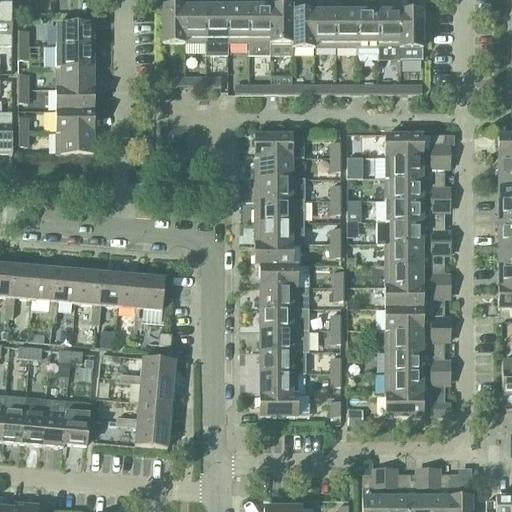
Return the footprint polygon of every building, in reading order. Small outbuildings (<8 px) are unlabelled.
[(11,7),(0,6),(0,49),(11,49),(11,7)] [(183,46),(183,9),(161,9),(161,46),(183,46)] [(204,46),(204,9),(183,9),(183,46),(204,46)] [(227,58),(227,46),(226,9),(204,9),(204,46),(205,46),(205,58),(227,58)] [(227,46),(248,46),(249,46),(249,9),(226,9),(227,46)] [(270,58),(270,9),(249,9),(249,46),(248,46),(248,58),(270,58)] [(270,9),(270,58),(291,58),(291,51),(292,51),(292,14),(293,14),(293,9),(270,9)] [(313,51),(313,14),(293,14),(292,14),(292,51),(313,51)] [(313,14),(313,51),(334,51),(334,14),(313,14)] [(334,14),(334,51),(356,51),(355,14),(334,14)] [(377,14),(355,14),(356,51),(356,56),(377,56),(377,14)] [(377,64),(399,64),(399,14),(377,14),(377,56),(377,64)] [(422,14),(399,14),(399,64),(422,64),(422,51),(422,14)] [(55,49),(92,49),(92,27),(55,27),(55,49)] [(17,49),(27,49),(27,35),(17,35),(17,49)] [(27,49),(17,49),(17,64),(27,64),(27,49)] [(55,71),(92,71),(92,49),(55,49),(55,71)] [(55,92),(92,92),(92,71),(55,71),(55,92)] [(17,92),(27,92),(27,78),(18,78),(17,92)] [(177,81),(162,81),(162,90),(177,90),(177,81)] [(205,81),(191,81),(191,91),(205,91),(205,81)] [(205,81),(205,91),(220,91),(220,81),(205,81)] [(249,98),(249,89),(234,89),(234,99),(249,98)] [(263,89),(249,89),(249,98),(263,98),(263,89)] [(292,89),(277,89),(277,98),(292,98),(292,89)] [(306,89),(292,89),(292,98),(306,98),(306,89)] [(334,89),(320,89),(320,98),(334,98),(334,89)] [(349,89),(334,89),(334,98),(349,98),(349,89)] [(377,89),(364,89),(364,98),(377,98),(377,89)] [(393,89),(377,89),(377,98),(393,98),(393,89)] [(421,89),(407,89),(407,98),(421,98),(421,89)] [(27,92),(17,92),(17,107),(27,107),(27,92)] [(55,114),(92,114),(92,92),(55,92),(55,114)] [(55,135),(92,135),(92,114),(55,114),(55,135)] [(0,157),(12,158),(11,115),(0,115),(0,157)] [(17,136),(27,136),(27,122),(17,121),(17,136)] [(55,158),(92,158),(92,135),(55,135),(55,158)] [(27,136),(17,136),(17,150),(27,150),(27,136)] [(443,138),(421,139),(384,139),(384,160),(421,160),(421,151),(429,151),(429,149),(443,149),(443,138)] [(497,160),(511,160),(511,138),(497,138),(497,160)] [(290,139),(254,139),(254,160),(290,160),(302,160),(302,139),(290,139)] [(340,146),(330,146),(330,160),(340,160),(340,146)] [(345,147),(345,160),(362,160),(361,147),(345,147)] [(290,160),(254,160),(254,183),(290,182),(290,160)] [(330,175),(340,175),(340,160),(330,160),(330,175)] [(429,181),(443,181),(443,172),(430,172),(430,169),(421,169),(421,160),(384,160),(384,182),(421,181),(421,182),(429,182),(429,181)] [(511,160),(497,160),(497,182),(511,182),(511,160)] [(345,162),(345,183),(360,182),(360,162),(345,162)] [(421,181),(384,182),(384,203),(421,203),(421,194),(427,194),(429,191),(429,182),(421,182),(421,181)] [(429,181),(429,182),(429,191),(443,192),(443,181),(429,181)] [(290,182),(254,183),(254,204),(297,204),(297,182),(290,182)] [(498,204),(511,203),(511,182),(497,182),(498,204)] [(340,191),(330,191),(330,204),(340,203),(340,191)] [(330,219),(340,219),(340,203),(330,204),(330,219)] [(421,203),(384,203),(384,225),(443,225),(443,216),(431,216),(428,213),(421,213),(421,203)] [(498,225),(511,225),(511,203),(498,204),(498,225)] [(297,204),(254,204),(254,225),(298,225),(297,204)] [(346,215),(346,226),(360,226),(360,215),(346,215)] [(298,225),(254,225),(254,246),(291,246),(298,246),(298,225)] [(376,249),(384,249),(384,246),(421,245),(421,238),(428,238),(431,235),(444,235),(443,225),(384,225),(384,226),(376,226),(376,249)] [(511,225),(498,225),(498,247),(511,247),(511,225)] [(340,234),(330,234),(330,246),(340,246),(340,234)] [(384,268),(421,268),(429,268),(443,268),(443,259),(431,259),(431,256),(421,256),(421,245),(384,246),(384,249),(384,268)] [(291,246),(254,246),(254,270),(258,270),(258,269),(291,269),(291,246)] [(330,262),(340,262),(340,246),(330,246),(330,262)] [(498,268),(511,268),(511,247),(498,247),(498,268)] [(10,301),(12,269),(0,267),(0,300),(5,301),(10,301)] [(421,268),(384,268),(384,289),(421,289),(421,268)] [(429,268),(429,278),(443,278),(443,268),(429,268)] [(498,290),(511,290),(511,268),(498,268),(498,290)] [(31,303),(34,271),(12,269),(10,301),(5,301),(5,311),(13,311),(14,301),(31,303)] [(291,269),(258,269),(258,270),(258,289),(291,289),(291,269)] [(53,305),(55,272),(34,271),(31,303),(48,304),(53,305)] [(74,307),(77,274),(55,272),(53,305),(48,304),(48,315),(56,315),(57,305),(74,307)] [(96,309),(98,276),(77,274),(74,307),(91,308),(96,309)] [(117,310),(120,278),(98,276),(96,309),(91,308),(91,318),(99,319),(100,309),(117,310)] [(340,276),(330,276),(330,289),(340,289),(340,276)] [(139,312),(142,280),(120,278),(117,310),(134,312),(139,312)] [(142,280),(139,312),(134,312),(134,322),(142,323),(143,313),(161,314),(164,282),(142,280)] [(296,289),(258,289),(259,311),(296,311),(296,289)] [(330,304),(340,305),(340,289),(330,289),(330,304)] [(421,289),(384,289),(384,311),(429,311),(429,302),(430,302),(430,298),(421,298),(421,289)] [(511,290),(498,290),(498,312),(511,312),(511,290)] [(429,311),(444,311),(444,302),(430,302),(429,302),(429,311)] [(5,311),(4,321),(12,322),(13,311),(5,311)] [(296,311),(259,311),(259,333),(308,333),(308,311),(296,311)] [(444,311),(429,311),(384,311),(384,333),(421,333),(421,324),(430,324),(429,321),(444,321),(444,311)] [(48,315),(47,325),(55,325),(56,315),(48,315)] [(91,318),(90,328),(98,329),(99,319),(91,318)] [(340,319),(330,319),(330,333),(340,333),(340,319)] [(134,322),(133,332),(141,333),(142,323),(134,322)] [(308,333),(259,333),(259,356),(296,356),(296,355),(304,355),(308,355),(308,333)] [(330,347),(340,347),(340,333),(330,333),(330,347)] [(421,333),(384,333),(384,353),(384,356),(421,355),(429,355),(429,345),(429,342),(421,341),(421,333)] [(170,350),(171,338),(159,337),(158,349),(170,350)] [(429,355),(443,355),(443,345),(429,345),(429,355)] [(18,349),(17,361),(29,362),(30,353),(30,350),(18,349)] [(40,363),(41,351),(30,350),(30,353),(29,362),(40,363)] [(60,353),(58,364),(70,365),(71,354),(60,353)] [(81,367),(82,355),(71,354),(70,365),(81,367)] [(259,377),(296,377),(304,377),(304,355),(296,355),(296,356),(259,356),(259,377)] [(421,355),(384,356),(384,377),(421,377),(421,368),(429,368),(429,365),(429,355),(421,355)] [(443,355),(429,355),(429,365),(443,365),(443,355)] [(140,384),(172,386),(174,364),(142,361),(140,379),(140,384)] [(340,362),(330,362),(330,377),(340,377),(340,362)] [(511,399),(511,364),(501,365),(501,399),(511,399)] [(259,399),(296,399),(296,377),(259,377),(259,399)] [(330,391),(340,391),(340,377),(330,377),(330,391)] [(421,377),(384,377),(384,399),(443,399),(443,388),(430,388),(430,385),(421,385),(421,377)] [(120,378),(119,386),(129,387),(130,379),(120,378)] [(138,405),(170,408),(172,386),(140,384),(140,379),(130,379),(129,387),(139,388),(138,405)] [(22,447),(26,401),(6,399),(2,445),(22,447)] [(296,399),(259,399),(259,421),(296,420),(296,399)] [(385,420),(421,420),(421,410),(428,410),(430,407),(443,408),(443,399),(384,399),(385,420)] [(26,401),(22,447),(43,449),(47,403),(26,401)] [(47,403),(43,449),(62,451),(63,447),(65,417),(66,405),(67,405),(67,404),(47,403)] [(65,417),(63,447),(86,449),(89,406),(67,404),(67,405),(66,405),(65,417)] [(136,427),(168,430),(170,408),(138,405),(136,422),(136,427)] [(340,420),(340,405),(330,405),(330,420),(340,420)] [(347,413),(347,430),(362,430),(362,413),(347,413)] [(116,421),(115,429),(126,430),(126,422),(116,421)] [(136,427),(136,422),(126,422),(126,430),(136,431),(134,449),(166,452),(168,430),(136,427)] [(427,500),(427,511),(448,511),(449,476),(439,476),(438,488),(436,490),(436,500),(427,500)] [(449,476),(448,511),(470,511),(471,500),(460,500),(460,490),(458,488),(458,476),(449,476)] [(361,478),(361,492),(361,511),(384,511),(385,500),(373,500),(373,493),(372,492),(371,492),(371,478),(361,478)] [(384,511),(406,511),(406,478),(399,478),(399,492),(397,492),(397,500),(385,500),(384,511)] [(406,478),(406,511),(427,511),(427,500),(409,500),(409,492),(418,492),(418,478),(406,478)] [(486,504),(485,504),(484,511),(511,511),(511,500),(495,500),(495,505),(486,505),(486,504)]
